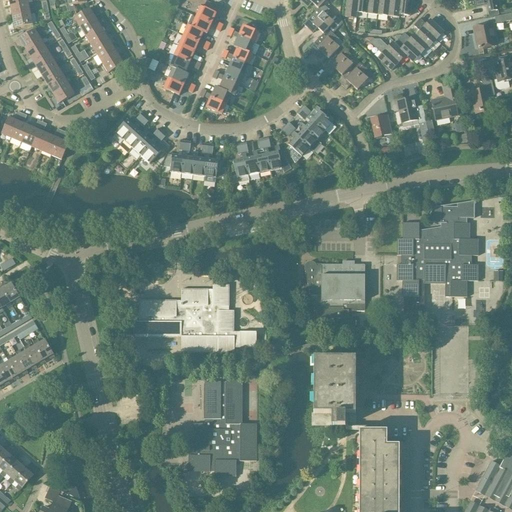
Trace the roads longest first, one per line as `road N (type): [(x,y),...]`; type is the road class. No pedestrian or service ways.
road 1 (tertiary): [(70,264),(88,248),(368,190)]
road 2 (residential): [(308,81),(266,118),(222,131),(167,115),(142,84)]
road 3 (residential): [(348,118),(391,83),(446,65),(452,22),(427,0)]
road 4 (tertiary): [(102,421),(70,264)]
road 5 (residential): [(17,84),(36,110),(58,120),(80,119),(142,84)]
road 6 (tertiary): [(368,190),(511,168)]
road 7 (residential): [(452,511),(452,467),(464,431),(446,418),(421,438)]
road 8 (residential): [(102,421),(50,438),(24,511)]
road 9 (residential): [(421,438),(410,418),(362,418),(361,361)]
